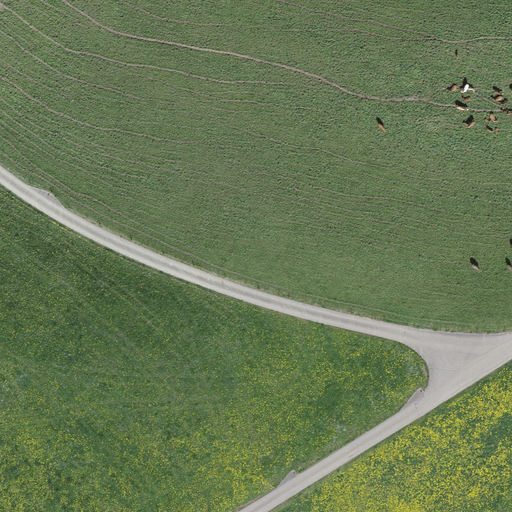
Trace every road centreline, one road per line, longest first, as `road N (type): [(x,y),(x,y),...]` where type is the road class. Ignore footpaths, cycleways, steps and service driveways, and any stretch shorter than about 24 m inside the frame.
road 1 (track): [(0,179),(107,245),(226,295),(487,364)]
road 2 (unclassified): [(252,511),(511,349)]
